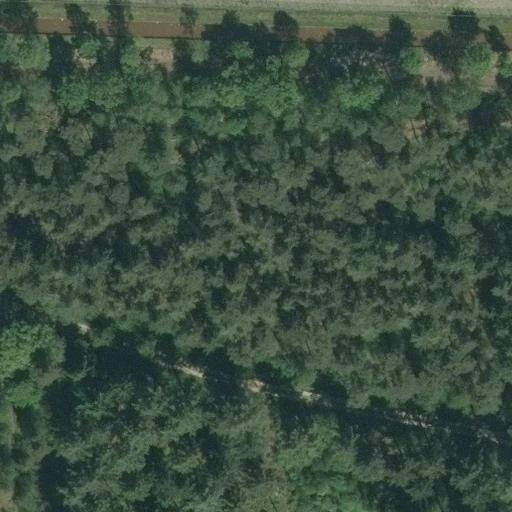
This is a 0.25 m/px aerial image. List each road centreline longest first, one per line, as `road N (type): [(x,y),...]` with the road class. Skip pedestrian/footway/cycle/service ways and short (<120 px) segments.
road 1 (track): [(0,309),(231,380),(511,451)]
road 2 (track): [(2,310),(19,511)]
